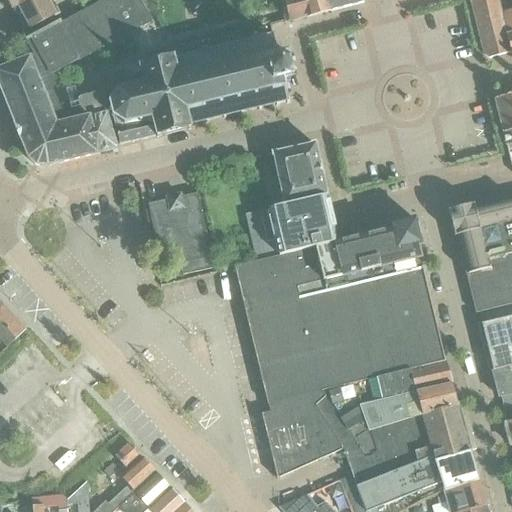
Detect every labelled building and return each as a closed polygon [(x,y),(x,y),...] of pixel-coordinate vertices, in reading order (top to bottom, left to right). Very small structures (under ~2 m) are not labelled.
[(150,22),(138,0),(106,0),(61,25),(60,23),(61,23),(60,22),(18,44),(19,45),(20,47),(20,46),(27,59),(0,70),(0,87),(28,159),(31,162),(35,165),(39,166),(48,167),(61,164),(95,155),(116,150),(106,114),(100,95),(79,101),(84,120),(56,125),(52,115),(59,112),(51,91),(54,80),(51,75),(150,22)] [(6,0),(12,10),(15,8),(21,20),(18,22),(24,34),(60,14),(52,0),(6,0)] [(283,0),(290,23),(331,12),(328,0),(283,0)] [(361,0),(328,0),(331,12),(363,3),(361,0)] [(498,0),(469,0),(484,56),(489,59),(511,52),(511,10),(501,13),(498,0)] [(511,10),(511,0),(498,0),(501,13),(511,10)] [(283,78),(293,76),(287,53),(277,56),(272,35),(243,41),(240,29),(153,51),(155,61),(124,68),(129,86),(117,89),(108,101),(112,117),(120,144),(157,135),(157,136),(192,127),(191,122),(288,102),(283,78)] [(406,88),(396,91),(399,100),(409,96),(406,88)] [(511,96),(495,101),(506,146),(511,144),(511,96)] [(272,154),(283,205),(325,196),(313,144),(272,154)] [(176,247),(182,276),(213,269),(197,194),(181,197),(180,195),(167,198),(167,200),(148,204),(158,251),(176,247)] [(103,195),(63,204),(68,227),(108,218),(103,195)] [(304,250),(315,248),(336,243),(325,196),(283,205),(264,210),(245,215),(256,262),(304,250)] [(511,304),(511,197),(491,203),(492,206),(474,210),(473,205),(461,208),(451,225),(454,237),(459,236),(463,253),(460,253),(475,314),(511,304)] [(138,199),(130,200),(133,212),(140,211),(138,199)] [(140,211),(133,212),(135,224),(143,222),(140,211)] [(108,218),(68,227),(73,249),(113,239),(108,218)] [(336,243),(315,248),(323,281),(420,258),(417,246),(420,245),(414,220),(389,226),(390,230),(336,243)] [(113,239),(73,249),(78,270),(118,261),(113,239)] [(148,241),(140,243),(142,255),(150,253),(148,241)] [(315,248),(304,250),(307,263),(317,261),(315,248)] [(150,253),(142,255),(145,267),(153,265),(150,253)] [(118,261),(78,270),(84,292),(123,283),(118,261)] [(306,267),(282,282),(303,315),(327,300),(306,267)] [(258,269),(246,272),(248,280),(259,277),(258,269)] [(246,272),(234,275),(236,283),(248,280),(246,272)] [(282,282),(259,296),(280,330),(303,315),(282,282)] [(259,296),(234,312),(255,345),(280,330),(259,296)] [(0,341),(6,348),(25,331),(0,302),(0,341)] [(511,316),(481,324),(493,371),(511,366),(511,316)] [(373,380),(374,385),(377,395),(378,402),(382,401),(451,384),(445,362),(409,370),(377,379),(373,380)] [(511,366),(493,371),(500,399),(504,412),(511,410),(511,366)] [(262,381),(256,387),(264,395),(270,390),(262,381)] [(434,412),(457,405),(451,384),(382,401),(378,402),(359,407),(368,433),(420,417),(434,412)] [(270,390),(264,395),(272,404),(278,398),(270,390)] [(227,391),(198,418),(217,439),(246,412),(227,391)] [(470,451),(457,405),(434,412),(420,417),(368,433),(359,407),(342,418),(325,398),(315,407),(330,427),(342,444),(343,450),(356,487),(433,457),(434,461),(470,451)] [(246,412),(217,439),(236,459),(265,432),(246,412)] [(300,422),(294,428),(302,436),(308,431),(300,422)] [(308,431),(302,436),(310,445),(316,439),(308,431)] [(265,432),(236,459),(255,479),(284,453),(265,432)] [(115,457),(118,461),(106,471),(113,479),(125,468),(126,469),(140,456),(129,444),(115,457)] [(368,511),(441,484),(444,492),(478,479),(470,451),(434,461),(433,457),(356,487),(365,511),(368,511)] [(284,453),(255,479),(275,500),(304,474),(284,453)] [(110,511),(155,472),(142,457),(121,477),(129,485),(99,511),(110,511)] [(155,472),(118,505),(124,511),(135,511),(136,511),(142,511),(148,507),(169,487),(155,472)] [(464,511),(485,505),(478,479),(444,492),(443,492),(444,496),(437,498),(439,504),(431,506),(432,511),(464,511)] [(90,511),(87,482),(67,500),(68,505),(78,504),(78,511),(90,511)] [(173,511),(184,503),(169,487),(148,507),(153,511),(173,511)] [(68,511),(68,505),(67,500),(67,496),(57,501),(57,511),(68,511)] [(281,511),(333,511),(325,502),(316,507),(307,496),(278,509),(281,511)] [(191,511),(184,503),(173,511),(191,511)]
